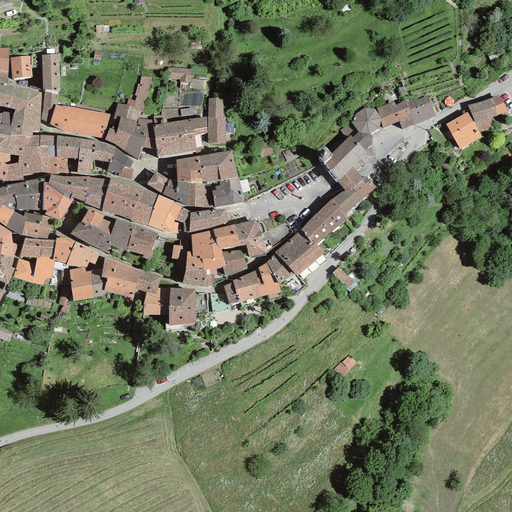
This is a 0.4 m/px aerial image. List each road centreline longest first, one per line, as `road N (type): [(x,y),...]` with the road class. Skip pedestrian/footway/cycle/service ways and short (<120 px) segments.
road 1 (unclassified): [(419,130),(380,201),(269,332),(101,416),(0,443)]
road 2 (residential): [(419,130),(350,182),(257,211)]
